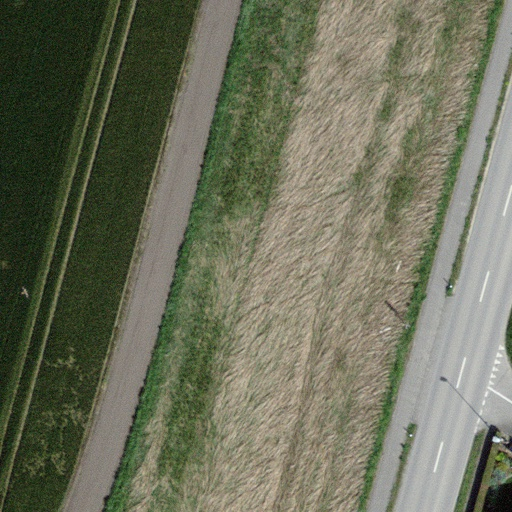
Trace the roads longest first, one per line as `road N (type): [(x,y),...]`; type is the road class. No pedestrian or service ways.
road 1 (tertiary): [(511,196),(464,365)]
road 2 (tertiary): [(464,365),(425,511)]
